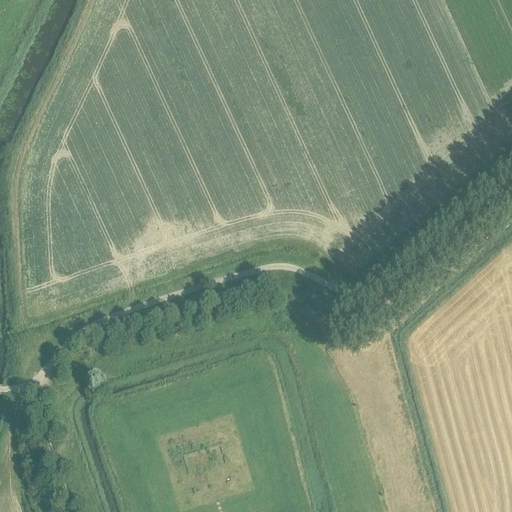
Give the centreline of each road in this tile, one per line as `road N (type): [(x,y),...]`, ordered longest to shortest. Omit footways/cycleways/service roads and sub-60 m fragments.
road 1 (unclassified): [(0,390),(33,382),(96,323),(206,285),(280,266),(340,290),(374,284),(511,161)]
road 2 (track): [(69,511),(30,384)]
